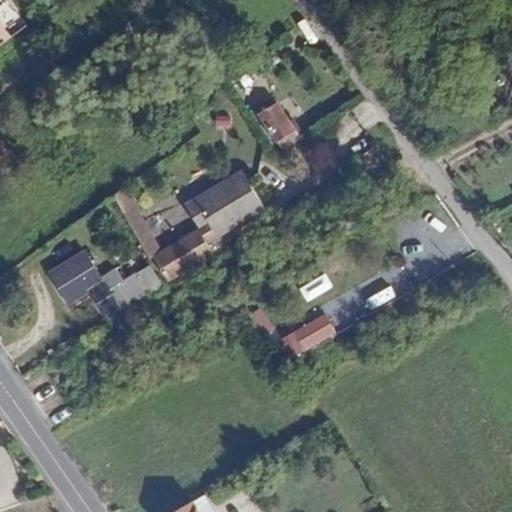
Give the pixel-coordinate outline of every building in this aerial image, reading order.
[(0,52),(16,41),(0,15),(0,52)] [(261,102),(256,106),(281,146),(299,136),(276,100),(264,106),(261,102)] [(242,168),(191,197),(213,233),(263,204),(242,168)] [(196,227),(152,254),(167,278),(190,264),(188,261),(209,248),(196,227)] [(87,287),(109,321),(165,288),(149,261),(120,278),(113,268),(98,276),(81,251),(46,272),(65,300),(87,287)] [(278,337),(288,359),(338,338),(328,316),(278,337)] [(200,511),(191,496),(162,511),(200,511)]
